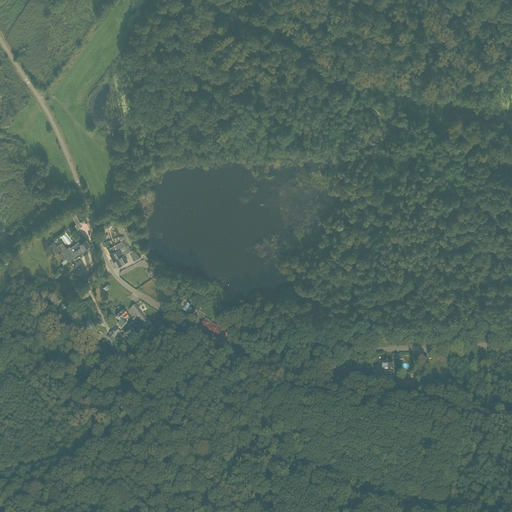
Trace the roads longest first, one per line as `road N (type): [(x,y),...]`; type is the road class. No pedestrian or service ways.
road 1 (unclassified): [(237,365),(511,343)]
road 2 (unclassified): [(237,365),(228,350),(111,271),(80,191)]
road 3 (unclassified): [(80,191),(53,124),(0,39)]
